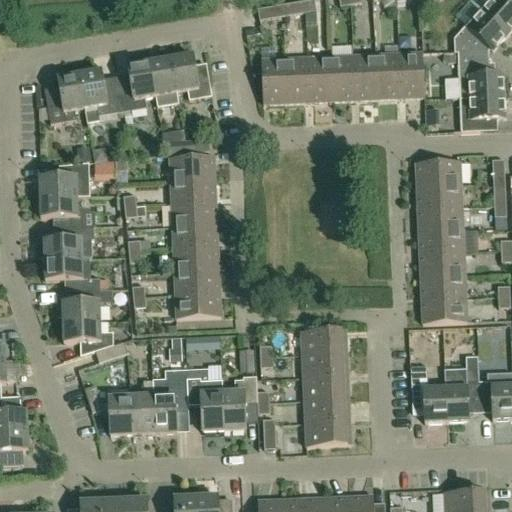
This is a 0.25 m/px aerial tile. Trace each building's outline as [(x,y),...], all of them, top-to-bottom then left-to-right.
[(338,0),(341,11),(351,9),(350,3),(349,0),(338,0)] [(349,0),(350,3),(351,9),(363,7),(361,0),(349,0)] [(511,0),(495,0),(482,15),(507,38),(511,33),(511,12),(504,6),(507,3),(509,4),(511,4),(511,0)] [(305,10),(306,17),(317,16),(315,4),(304,6),(305,10)] [(283,21),(306,17),(305,10),(304,6),(281,9),(282,15),(283,21)] [(259,25),(283,21),(282,15),(281,9),(258,13),(259,25)] [(458,68),(478,67),(473,67),(470,49),(469,48),(474,43),(472,41),(475,38),(493,54),(507,38),(482,15),(468,30),(466,29),(454,42),(454,56),(444,56),(444,64),(448,66),(458,66),(458,68)] [(401,102),(424,101),(422,56),(399,57),(401,102)] [(399,57),(376,58),(378,103),(401,102),(399,57)] [(212,100),(210,87),(198,89),(193,58),(171,62),(177,96),(188,94),(189,104),(212,100)] [(376,58),(353,59),(355,104),(378,103),(376,58)] [(353,59),(330,60),(332,105),(355,104),(353,59)] [(330,60),(307,61),(309,106),(332,105),(330,60)] [(307,61),(284,62),(286,107),(309,106),(307,61)] [(181,116),(177,96),(171,62),(150,66),(155,100),(165,98),(168,118),(181,116)] [(286,107),(284,62),(261,63),(263,108),(286,107)] [(150,66),(149,66),(128,69),(133,100),(121,102),(121,98),(120,98),(124,115),(147,111),(145,102),(155,100),(150,66)] [(459,102),(504,100),(503,78),(479,79),(478,67),(458,68),(459,102)] [(124,115),(120,98),(106,100),(101,74),(91,76),(90,74),(79,76),(79,78),(85,112),(88,127),(101,124),(100,120),(124,115)] [(85,112),(79,78),(58,82),(62,108),(48,110),(51,128),(77,124),(75,114),(85,112)] [(461,136),(479,135),(478,123),(505,122),(504,100),(459,102),(461,136)] [(27,125),(48,123),(47,111),(26,113),(27,125)] [(208,143),(185,145),(164,147),(165,159),(209,155),(208,143)] [(170,185),(215,183),(214,160),(169,162),(170,185)] [(129,163),(116,165),(117,175),(130,173),(129,163)] [(494,187),(506,186),(505,164),(493,164),(494,187)] [(416,190),(461,188),(460,165),(415,167),(416,190)] [(40,202),(77,201),(90,200),(89,167),(70,168),(71,181),(40,182),(40,202)] [(170,185),(171,208),(216,206),(215,183),(170,185)] [(494,187),(495,210),(507,209),(506,186),(494,187)] [(461,188),(416,190),(417,213),(462,211),(461,188)] [(124,211),(136,211),(135,199),(123,200),(124,211)] [(77,201),(40,202),(41,222),(72,221),(72,232),(75,232),(94,232),(96,232),(95,216),(91,216),(81,211),(78,211),(77,201)] [(216,206),(171,208),(172,231),(217,229),(216,206)] [(495,210),(496,221),(508,221),(507,209),(495,210)] [(137,221),(136,211),(124,211),(126,222),(137,221)] [(418,236),(463,234),(462,211),(417,213),(418,236)] [(217,229),(172,231),(173,254),(218,252),(217,229)] [(44,244),(45,264),(90,263),(89,244),(94,244),(94,232),(75,232),(75,244),(44,244)] [(463,234),(418,236),(419,259),(464,257),(463,234)] [(500,244),(500,256),(511,255),(511,251),(511,244),(500,244)] [(127,246),(129,257),(140,257),(139,245),(127,246)] [(218,252),(173,254),(174,277),(219,275),(218,252)] [(511,255),(500,256),(501,267),(511,266),(511,255)] [(142,267),(140,257),(129,257),(130,269),(142,267)] [(420,282),(465,280),(464,257),(419,259),(420,282)] [(45,284),(76,283),(76,295),(100,294),(100,282),(90,283),(90,263),(45,264),(45,284)] [(219,275),(174,277),(175,300),(220,298),(219,275)] [(465,280),(420,282),(421,305),(466,303),(465,280)] [(134,303),(145,302),(144,290),(132,291),(134,303)] [(499,302),(511,301),(510,290),(498,290),(499,302)] [(103,294),(104,306),(112,305),(112,293),(103,294)] [(220,298),(175,300),(176,323),(221,321),(220,298)] [(511,313),(511,301),(499,302),(499,313),(511,313)] [(147,313),(145,302),(134,303),(135,314),(147,313)] [(466,303),(421,305),(422,328),(467,326),(466,303)] [(63,326),(100,326),(100,306),(62,306),(63,326)] [(98,354),(113,349),(113,336),(100,336),(100,326),(63,326),(64,347),(98,346),(98,354)] [(347,357),(346,334),(301,336),(302,359),(347,357)] [(127,357),(123,346),(113,349),(98,354),(95,355),(99,367),(127,357)] [(261,361),(273,360),(273,349),(261,349),(261,361)] [(255,353),(241,353),(242,376),(256,375),(255,353)] [(302,359),(303,382),(348,380),(347,357),(302,359)] [(273,372),(273,360),(261,361),(261,372),(273,372)] [(445,391),(447,426),(469,425),(467,398),(479,397),(479,385),(478,360),(466,361),(467,376),(445,377),(445,391)] [(424,427),(447,426),(445,391),(428,392),(427,370),(410,370),(411,400),(423,400),(424,427)] [(208,373),(187,374),(188,409),(201,408),(202,435),(224,434),(222,397),(222,385),(209,385),(208,373)] [(176,410),(188,409),(187,374),(165,375),(166,399),(153,400),(155,437),(177,436),(176,410)] [(511,376),(487,378),(487,385),(479,385),(479,397),(491,397),(492,424),(511,423),(511,376)] [(222,397),(224,434),(246,433),(245,407),(257,406),(256,380),(243,381),(243,384),(235,384),(235,396),(222,397)] [(304,405),(349,403),(348,380),(303,382),(304,405)] [(144,400),(130,401),(132,438),(155,437),(153,400),(153,384),(143,385),(144,400)] [(96,389),(84,392),(92,417),(109,411),(110,439),(132,438),(130,401),(130,392),(97,393),(96,389)] [(258,407),(270,406),(270,395),(258,396),(258,407)] [(0,435),(27,434),(27,415),(17,415),(16,400),(0,401),(0,435)] [(349,403),(304,405),(305,428),(350,426),(349,403)] [(271,418),(270,406),(258,407),(259,418),(271,418)] [(350,426),(305,428),(306,451),(351,449),(350,426)] [(277,452),(276,429),(264,430),(265,452),(277,452)] [(27,434),(0,435),(0,469),(19,469),(19,454),(28,454),(27,434)] [(444,511),(489,511),(489,494),(444,496),(444,511)] [(385,511),(385,506),(373,507),(373,499),(350,500),(350,511),(385,511)] [(196,501),(196,511),(218,511),(218,500),(196,501)] [(350,511),(350,500),(327,501),(327,511),(350,511)] [(196,511),(196,501),(174,502),(174,511),(196,511)] [(327,511),(327,501),(304,502),(304,511),(327,511)] [(304,511),(304,502),(281,504),(281,511),(304,511)] [(125,504),(125,511),(147,511),(147,503),(125,504)]
